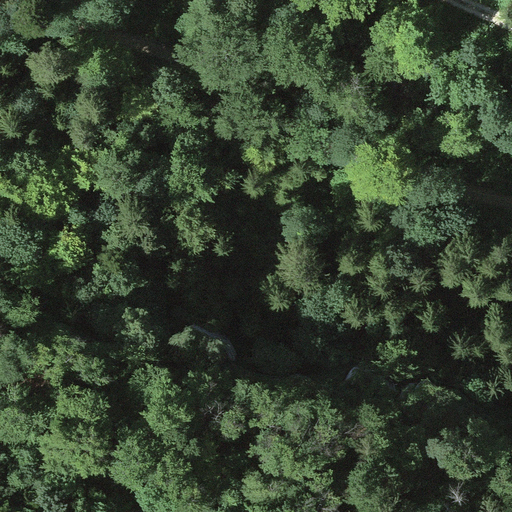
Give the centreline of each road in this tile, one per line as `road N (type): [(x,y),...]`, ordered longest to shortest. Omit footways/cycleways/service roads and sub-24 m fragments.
road 1 (track): [(0,10),(166,52),(345,154),(511,205)]
road 2 (track): [(0,441),(55,452),(138,511)]
